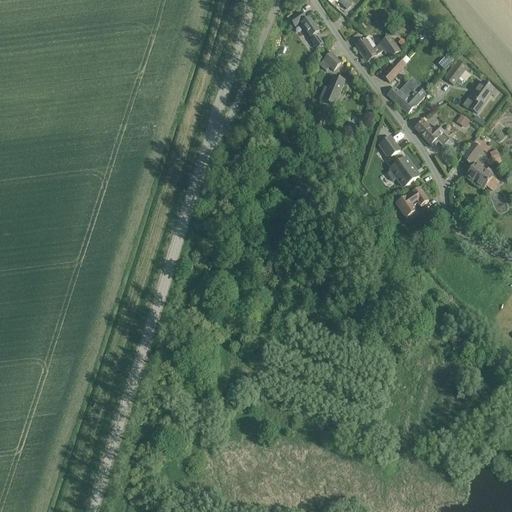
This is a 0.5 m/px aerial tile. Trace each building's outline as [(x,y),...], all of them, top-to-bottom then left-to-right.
[(302,15),(291,22),(295,28),(300,24),(301,25),(311,39),(319,33),(309,19),(306,21),(302,15)] [(318,38),(311,42),(317,51),(324,46),(318,38)] [(389,39),(376,49),(369,38),(356,47),(368,63),(383,52),(385,55),(387,53),(391,59),(399,53),(389,39)] [(449,54),(439,66),(444,71),(455,59),(449,54)] [(330,55),(319,66),(325,72),(329,69),(333,73),(341,65),(330,55)] [(382,78),(390,84),(406,67),(398,60),(382,78)] [(454,86),(468,68),(460,62),(445,80),(454,86)] [(320,101),(335,107),(346,82),(334,77),(329,90),(325,88),(320,101)] [(388,94),(387,95),(388,96),(395,103),(407,114),(414,107),(425,95),(418,88),(411,81),(400,92),(395,87),(388,94)] [(498,95),(483,83),(469,102),(473,105),(468,111),(477,117),(491,98),(494,100),(498,95)] [(461,116),(455,124),(464,130),(470,122),(461,116)] [(484,124),(475,118),(473,121),(482,127),(484,124)] [(322,130),(323,129),(325,127),(325,123),(322,120),(318,120),(316,123),(315,123),(315,127),(318,130),(322,130)] [(416,129),(415,130),(424,139),(430,146),(435,143),(436,145),(439,142),(444,147),(441,150),(444,153),(449,149),(453,145),(450,142),(437,128),(432,132),(423,122),(416,129)] [(400,152),(391,139),(379,147),(389,160),(400,152)] [(473,144),(463,158),(473,166),(484,152),(473,144)] [(491,154),(495,165),(501,163),(497,152),(491,154)] [(393,169),(391,171),(392,172),(387,175),(393,183),(397,180),(404,189),(419,178),(406,160),(398,165),(396,165),(393,167),(393,169)] [(493,179),(493,178),(477,165),(467,179),(483,191),(486,187),(493,179)] [(493,179),(486,187),(492,192),(499,183),(493,179)] [(430,201),(420,188),(398,205),(408,219),(418,212),(415,207),(419,204),(422,207),(430,201)]
